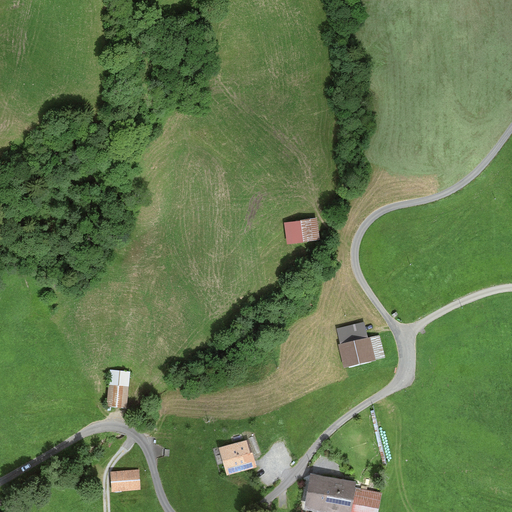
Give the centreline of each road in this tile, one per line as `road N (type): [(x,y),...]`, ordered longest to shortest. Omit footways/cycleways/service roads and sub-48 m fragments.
road 1 (unclassified): [(252,511),(338,422),(402,374),(403,333),(355,267),(366,222),(466,180),(511,127)]
road 2 (unclassified): [(0,481),(81,434),(119,427),(142,442),(170,511)]
